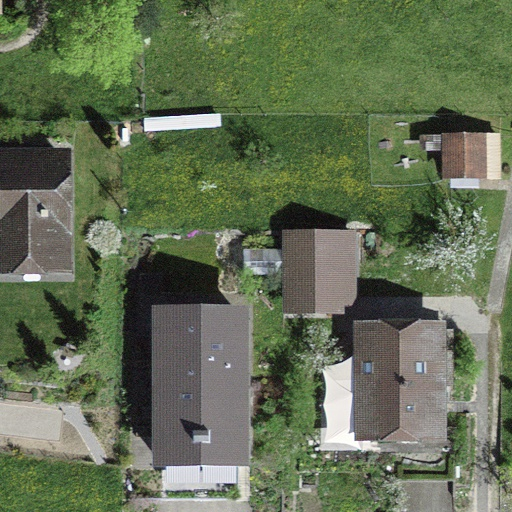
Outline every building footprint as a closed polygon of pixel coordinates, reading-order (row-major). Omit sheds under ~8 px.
[(448,138),(448,176),(480,176),(480,138),(448,138)] [(0,266),(63,266),(62,159),(0,158),(0,266)] [(336,234),(283,234),(283,298),(337,298),(336,234)] [(240,500),(240,316),(161,316),(161,500),(240,500)] [(362,331),(362,346),(335,377),(362,404),(362,432),(395,432),(395,481),(455,481),(455,428),(437,428),(437,383),(449,383),(450,331),(362,331)]
